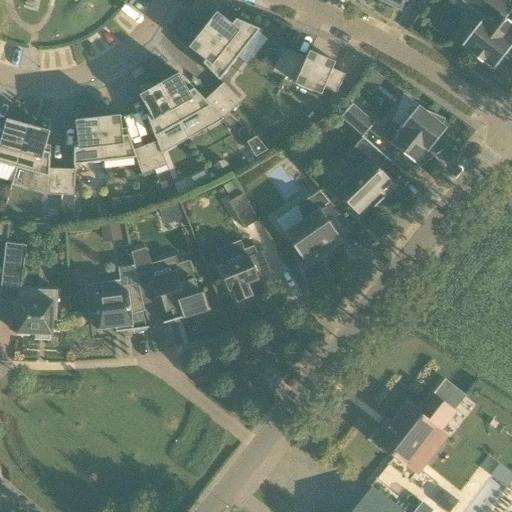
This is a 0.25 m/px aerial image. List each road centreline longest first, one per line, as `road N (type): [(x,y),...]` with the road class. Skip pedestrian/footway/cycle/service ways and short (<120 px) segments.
road 1 (unclassified): [(216,511),(509,127)]
road 2 (unclassified): [(509,127),(403,54),(288,0)]
road 3 (unclassified): [(165,0),(129,52),(86,78),(32,84),(0,74)]
